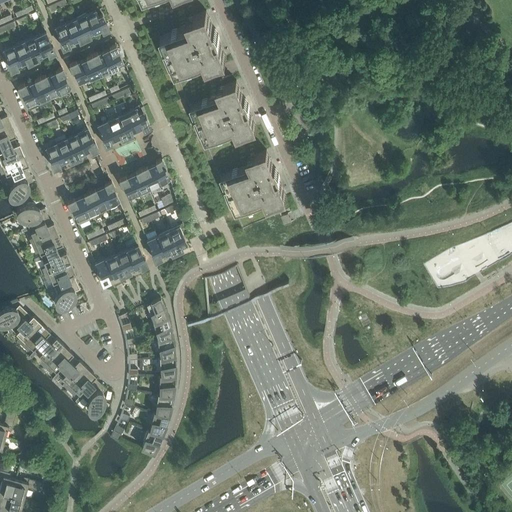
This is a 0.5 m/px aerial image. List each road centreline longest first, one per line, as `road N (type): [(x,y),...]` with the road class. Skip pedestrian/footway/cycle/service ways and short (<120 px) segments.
road 1 (primary): [(314,421),(133,0)]
road 2 (primary): [(103,0),(269,388)]
road 3 (residential): [(2,81),(103,311)]
road 4 (secondary): [(511,303),(314,421)]
road 5 (secondary): [(356,434),(431,402),(511,346)]
road 6 (residential): [(268,115),(218,0)]
